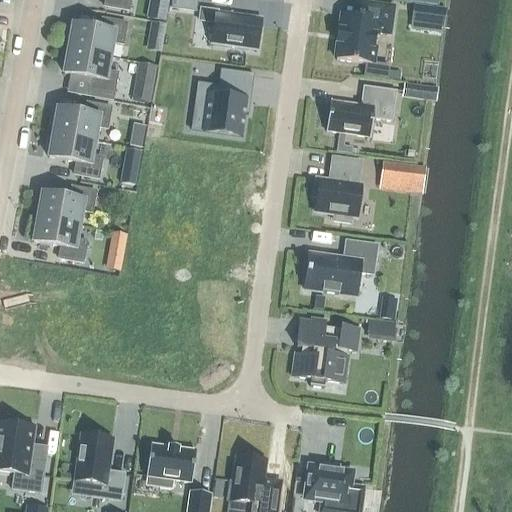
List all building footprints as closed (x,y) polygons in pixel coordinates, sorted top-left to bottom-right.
[(105,0),(104,8),(128,12),(130,0),(105,0)] [(341,16),(339,33),(336,33),(336,34),(339,34),(337,43),(335,43),(335,44),(337,45),(335,62),(351,64),(363,65),(371,67),(371,65),(375,33),(387,35),(391,9),(367,6),(356,4),(355,4),(355,5),(353,18),(351,17),(341,16)] [(433,9),(413,6),(411,20),(431,23),(433,9)] [(199,12),(198,23),(213,25),(210,48),(211,48),(211,47),(254,53),(253,54),(255,54),(260,20),(258,20),(258,22),(230,18),(231,15),(229,14),(228,17),(216,16),(216,14),(199,12)] [(69,32),(66,51),(110,59),(112,45),(122,46),(126,25),(102,21),(100,32),(72,28),(71,32),(69,32)] [(164,26),(150,23),(148,35),(162,38),(164,26)] [(110,59),(66,51),(62,71),(64,71),(63,76),(91,81),(89,92),(113,97),(117,75),(107,74),(110,59)] [(190,129),(189,131),(240,138),(243,116),(247,117),(247,115),(244,114),(246,98),(241,98),(243,76),(252,78),(252,76),(219,71),(217,87),(196,85),(196,86),(197,87),(194,106),(207,108),(204,131),(190,129)] [(364,85),(395,90),(396,84),(365,79),(364,85)] [(136,102),(148,104),(151,83),(139,82),(136,102)] [(426,89),(402,86),(401,94),(425,97),(426,89)] [(359,108),(351,107),(329,103),(325,133),(369,139),(371,121),(391,123),(396,93),(362,88),(359,108)] [(54,116),(50,135),(94,143),(97,129),(106,131),(110,109),(86,105),(84,117),(57,112),(56,116),(54,116)] [(94,143),(50,135),(47,155),(49,156),(48,160),(76,165),(74,177),(98,181),(101,159),(92,158),(94,143)] [(223,172),(221,172),(221,173),(213,172),(213,171),(212,171),(211,177),(209,176),(211,159),(187,155),(183,184),(193,186),(191,205),(234,211),(238,180),(222,178),(223,172)] [(359,164),(351,163),(332,160),(328,184),(315,182),(313,198),(316,199),(314,213),(334,216),(333,223),(349,225),(350,218),(356,219),(360,188),(356,188),(359,164)] [(380,179),(411,184),(414,168),(382,164),(380,179)] [(122,169),(120,184),(133,186),(136,172),(122,169)] [(38,200),(35,219),(79,228),(82,213),(91,215),(95,193),(71,189),(69,201),(41,196),(41,200),(38,200)] [(79,228),(35,219),(31,239),(34,240),(33,244),(60,249),(58,261),(82,265),(86,244),(77,242),(79,228)] [(210,241),(212,227),(186,224),(183,244),(197,246),(192,284),(224,288),(230,244),(210,241)] [(124,238),(112,236),(110,250),(121,252),(124,238)] [(376,247),(351,244),(344,243),(342,261),(308,256),(303,292),(355,299),(358,275),(372,277),(376,247)] [(22,307),(63,314),(65,299),(80,301),(84,277),(56,273),(54,287),(26,282),(22,307)] [(109,319),(114,283),(101,281),(95,317),(109,319)] [(219,318),(215,317),(197,315),(199,302),(171,298),(168,321),(182,323),(177,361),(212,366),(219,318)] [(61,328),(63,314),(22,307),(18,332),(46,336),(44,350),(71,354),(74,340),(70,339),(71,330),(61,328)] [(378,320),(392,322),(393,312),(379,310),(378,320)] [(344,351),(351,352),(355,353),(358,331),(340,328),(339,330),(324,328),(325,322),(311,320),(310,323),(299,322),(295,350),(303,351),(302,358),(293,357),(290,378),(309,381),(308,388),(323,390),(324,383),(343,386),(347,359),(343,358),(344,351)] [(376,338),(377,324),(368,323),(366,337),(376,338)] [(32,434),(0,428),(0,478),(12,480),(11,496),(41,501),(45,469),(28,466),(32,434)] [(102,440),(81,437),(74,483),(91,485),(89,499),(119,503),(123,476),(106,473),(110,445),(102,444),(102,440)] [(176,451),(176,450),(166,449),(166,450),(148,447),(144,479),(159,481),(158,489),(170,491),(171,483),(190,485),(194,454),(176,451)] [(228,483),(225,503),(247,506),(246,511),(275,511),(277,498),(279,484),(261,481),(264,463),(235,459),(231,484),(228,483)] [(359,511),(362,490),(351,488),(349,488),(350,475),(336,473),(337,469),(323,467),(322,471),(308,469),(304,501),(339,506),(338,511),(359,511)] [(206,511),(209,497),(188,494),(185,511),(206,511)]
